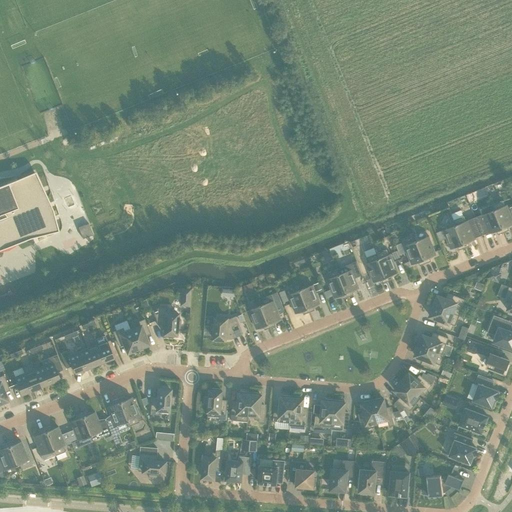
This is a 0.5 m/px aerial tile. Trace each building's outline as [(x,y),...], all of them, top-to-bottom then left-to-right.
[(101,100),(58,111),(63,127),(105,116),(101,100)] [(17,179),(7,183),(7,184),(0,186),(0,250),(23,241),(31,238),(56,228),(34,172),(17,179)] [(503,200),(493,205),(495,210),(504,232),(510,230),(508,226),(511,224),(511,216),(507,205),(505,206),(503,200)] [(482,215),(475,218),(478,223),(482,235),(489,232),(490,234),(497,231),(498,235),(504,232),(495,210),(493,205),(480,209),(482,215)] [(461,210),(451,214),(454,220),(456,225),(465,248),(471,246),(469,242),(476,239),(475,238),(482,235),(478,223),(475,218),(466,221),(464,216),(461,210)] [(89,224),(79,228),(83,238),(93,234),(89,224)] [(456,225),(444,230),(447,239),(451,249),(458,246),(459,250),(465,248),(456,225)] [(443,230),(437,233),(440,241),(447,239),(444,230),(443,230)] [(417,241),(426,263),(432,261),(430,257),(437,255),(429,236),(417,241)] [(426,263),(417,241),(405,246),(412,265),(419,262),(420,266),(426,263)] [(402,243),(396,245),(400,255),(405,253),(402,243)] [(352,254),(359,251),(355,244),(349,248),(352,254)] [(367,265),(361,267),(364,274),(370,272),(374,282),(380,280),(382,283),(388,281),(377,253),(374,248),(365,252),(366,253),(366,254),(367,257),(369,263),(366,264),(367,265)] [(387,249),(377,253),(388,281),(393,279),(392,275),(399,273),(391,254),(389,255),(387,249)] [(357,261),(337,269),(340,274),(349,297),(354,294),(353,291),(360,288),(355,278),(362,275),(357,261)] [(501,272),(505,263),(490,268),(501,272)] [(490,268),(487,278),(499,283),(502,273),(501,272),(490,268)] [(337,269),(327,273),(329,277),(330,279),(327,280),(331,289),(334,295),(335,298),(342,295),(343,299),(349,297),(340,274),(337,269)] [(484,285),(477,282),(475,288),(482,291),(484,285)] [(251,283),(244,286),(246,291),(253,289),(251,283)] [(502,284),(499,291),(507,294),(509,287),(502,284)] [(301,290),(310,312),(316,310),(314,306),(321,304),(313,285),(301,290)] [(190,289),(182,289),(181,304),(189,305),(190,289)] [(331,289),(325,292),(327,298),(334,295),(331,289)] [(310,312),(301,290),(288,295),(296,314),(303,311),(304,315),(310,312)] [(259,299),(262,305),(271,328),(277,326),(275,322),(282,319),(279,313),(284,310),(277,292),(259,299)] [(432,305),(460,316),(464,305),(463,305),(466,300),(464,299),(460,298),(451,294),(449,300),(438,296),(437,298),(435,297),(432,305)] [(146,299),(140,302),(145,312),(150,310),(146,299)] [(271,328),(262,305),(249,310),(257,329),(264,327),(265,330),(271,328)] [(460,316),(432,305),(429,313),(431,314),(430,316),(441,320),(439,326),(451,331),(454,325),(456,326),(460,316)] [(153,311),(157,320),(165,321),(164,334),(167,334),(166,337),(174,337),(174,335),(176,335),(177,328),(180,329),(181,321),(178,320),(178,314),(171,313),(171,308),(161,307),(153,311)] [(511,331),(506,329),(509,321),(494,315),(488,332),(497,335),(494,342),(511,348),(511,331)] [(226,340),(226,337),(231,336),(232,339),(243,334),(236,316),(230,319),(216,318),(215,324),(212,324),(211,332),(215,332),(214,339),(216,339),(216,342),(224,342),(224,340),(226,340)] [(131,330),(139,351),(147,347),(146,345),(148,344),(144,334),(150,331),(145,319),(139,322),(140,326),(131,330)] [(119,329),(113,332),(118,344),(124,342),(128,353),(130,352),(131,354),(139,351),(131,330),(125,332),(123,328),(119,329)] [(417,344),(443,354),(446,344),(448,338),(436,333),(434,339),(423,335),(423,337),(420,336),(417,344)] [(95,339),(97,345),(104,362),(114,358),(105,335),(95,339)] [(472,340),(467,351),(474,353),(479,353),(490,357),(488,361),(489,361),(487,367),(504,373),(506,368),(507,368),(510,360),(504,358),(493,354),(495,349),(472,340)] [(443,354),(417,344),(414,353),(416,354),(415,356),(426,360),(424,365),(439,371),(445,355),(443,354)] [(88,348),(95,366),(104,362),(97,345),(88,348)] [(88,348),(78,352),(85,370),(95,366),(88,348)] [(67,352),(61,354),(66,369),(73,366),(75,374),(85,370),(78,352),(68,356),(67,352)] [(63,370),(57,354),(41,360),(44,366),(51,383),(60,380),(57,372),(63,370)] [(25,373),(32,391),(41,387),(34,370),(32,364),(22,368),(25,373)] [(51,383),(44,366),(34,370),(41,387),(51,383)] [(406,373),(400,380),(417,395),(421,391),(424,394),(432,386),(436,374),(428,371),(427,373),(424,372),(422,377),(418,381),(409,374),(408,375),(406,373)] [(32,391),(25,373),(15,377),(22,395),(32,391)] [(0,376),(0,406),(7,404),(6,401),(8,401),(3,390),(9,387),(4,375),(0,376)] [(484,403),(483,405),(490,407),(491,406),(492,407),(496,398),(497,399),(498,398),(499,395),(499,394),(497,393),(498,391),(491,388),(494,381),(479,375),(476,384),(480,385),(474,400),(484,403)] [(417,395),(400,380),(394,387),(396,389),(395,390),(404,398),(400,402),(409,410),(420,398),(417,395)] [(169,411),(169,404),(174,405),(175,397),(170,396),(171,390),(169,390),(169,387),(161,386),(161,389),(159,389),(158,402),(152,401),(150,414),(161,415),(161,410),(169,411)] [(222,391),(220,391),(221,389),(213,388),(213,390),(210,390),(210,397),(205,396),(204,405),(209,405),(209,417),(220,417),(220,419),(226,420),(227,405),(221,404),(222,391)] [(249,415),(251,392),(242,391),(242,394),(240,393),(239,405),(233,405),(231,420),(248,422),(249,415)] [(260,393),(251,392),(249,415),(255,415),(255,420),(259,420),(259,422),(265,423),(267,408),(261,407),(262,395),(260,395),(260,393)] [(273,421),(290,423),(293,396),(284,395),(284,397),(282,397),(281,409),(275,408),(273,421)] [(118,398),(129,426),(139,422),(137,417),(139,416),(132,397),(125,400),(124,396),(118,398)] [(293,396),(290,423),(290,425),(308,427),(309,411),(302,411),(303,399),(301,399),(302,397),(293,396)] [(443,404),(456,409),(459,400),(446,396),(443,404)] [(111,417),(105,420),(111,434),(112,435),(112,438),(119,435),(120,433),(130,429),(129,426),(118,398),(112,401),(114,404),(107,407),(111,417)] [(373,400),(378,422),(388,419),(390,426),(396,425),(395,418),(394,415),(393,413),(393,409),(387,411),(384,399),(382,400),(382,398),(373,400)] [(315,404),(315,412),(316,412),(315,425),(321,426),(332,427),(335,399),(326,399),(325,401),(323,401),(323,405),(315,404)] [(344,400),(335,399),(332,427),(332,429),(349,430),(350,415),(344,414),(345,403),(343,403),(344,400)] [(378,422),(373,400),(364,402),(365,404),(363,404),(365,416),(359,417),(362,430),(379,426),(378,422)] [(482,433),(485,427),(486,422),(488,416),(466,408),(460,425),(474,430),(473,432),(479,435),(480,432),(482,433)] [(87,411),(81,413),(90,436),(92,441),(105,436),(105,438),(112,435),(111,434),(105,420),(99,422),(95,412),(88,415),(87,411)] [(404,411),(401,413),(407,423),(411,421),(404,411)] [(77,419),(70,422),(74,430),(78,440),(90,436),(81,413),(76,415),(77,419)] [(50,426),(44,428),(55,455),(56,456),(66,452),(64,446),(66,445),(61,434),(58,427),(52,429),(50,426)] [(40,434),(34,436),(43,460),(55,455),(44,428),(39,430),(40,434)] [(476,454),(478,451),(478,450),(476,450),(477,448),(471,446),(474,439),(455,432),(452,440),(455,441),(450,456),(471,463),(474,454),(476,455),(476,454)] [(310,439),(310,436),(302,435),(302,443),(310,443),(310,439)] [(408,454),(415,456),(417,448),(409,437),(400,443),(408,454)] [(8,443),(16,465),(29,460),(21,441),(15,444),(13,440),(8,443)] [(251,440),(250,450),(257,451),(258,441),(251,440)] [(77,441),(72,443),(75,451),(80,449),(77,441)] [(0,471),(16,465),(8,443),(2,445),(3,448),(0,449),(0,471)] [(216,466),(222,466),(223,451),(217,451),(216,453),(212,453),(212,457),(205,457),(204,463),(201,463),(200,471),(203,471),(203,478),(205,478),(205,480),(213,481),(213,479),(215,479),(216,466)] [(125,453),(124,467),(133,468),(134,454),(125,453)] [(165,462),(152,460),(153,455),(140,453),(139,459),(138,471),(149,472),(149,477),(157,478),(157,473),(164,474),(164,472),(166,472),(167,464),(165,464),(165,462)] [(228,460),(226,480),(242,481),(243,468),(250,469),(251,458),(240,457),(239,461),(228,460)] [(284,479),(285,461),(273,460),(273,466),(261,465),(259,483),(277,485),(278,479),(284,479)] [(356,461),(349,461),(343,460),(343,470),(333,469),(331,489),(346,491),(347,476),(354,476),(356,461)] [(316,487),(316,478),(314,478),(315,471),(305,470),(306,462),(291,461),(290,477),(297,478),(297,486),(298,486),(297,489),(304,490),(304,487),(312,488),(312,487),(316,487)] [(361,494),(373,495),(373,493),(375,493),(376,477),(384,478),(386,462),(373,461),(372,470),(362,469),(361,477),(359,477),(358,483),(360,484),(359,492),(361,492),(361,494)] [(401,496),(408,496),(410,472),(392,471),(390,494),(401,496)] [(88,477),(92,486),(99,484),(96,474),(88,477)] [(458,475),(453,476),(449,474),(448,476),(442,477),(441,475),(427,477),(427,479),(423,492),(429,493),(429,496),(444,494),(443,491),(445,490),(447,489),(449,487),(451,486),(460,489),(464,480),(457,477),(458,475)] [(78,481),(80,486),(87,484),(85,478),(78,481)]
